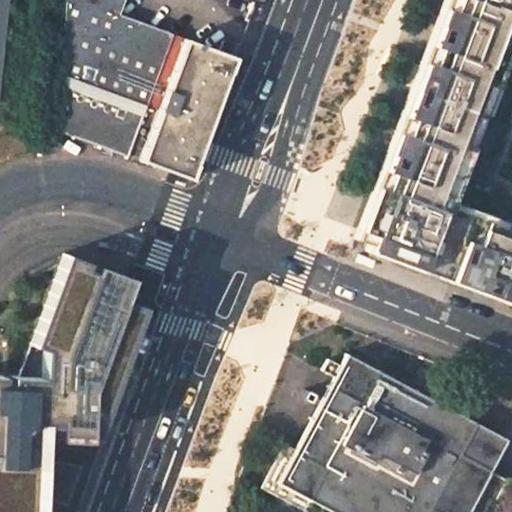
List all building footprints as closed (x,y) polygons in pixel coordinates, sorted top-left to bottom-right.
[(64,0),(59,132),(125,156),(129,158),(130,156),(137,159),(137,161),(161,169),(161,170),(163,171),(163,170),(186,178),(233,57),(118,14),(123,0),(64,0)] [(511,33),(511,0),(444,0),(357,229),(372,234),(367,248),(511,301),(511,195),(482,185),(505,124),(497,121),(511,49),(511,34),(511,33)] [(40,377),(38,441),(87,450),(140,305),(120,297),(127,278),(92,265),(89,271),(81,268),(83,262),(63,254),(30,343),(43,348),(40,377)] [(92,265),(83,262),(81,268),(89,271),(92,265)] [(327,385),(359,402),(375,370),(344,353),(327,385)] [(473,422),(375,370),(359,402),(327,385),(293,449),(282,443),(258,487),(276,497),(305,511),(506,511),(511,501),(511,485),(457,451),(473,422)] [(0,511),(28,511),(29,494),(36,494),(38,441),(40,377),(0,375),(0,511)]
